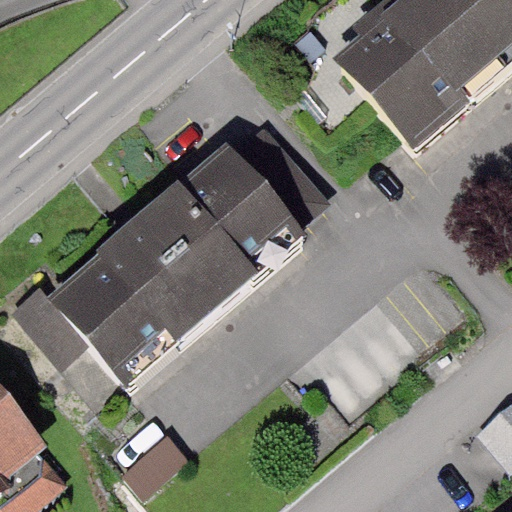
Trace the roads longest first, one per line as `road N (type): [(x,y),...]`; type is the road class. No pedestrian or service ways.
road 1 (secondary): [(0,177),(210,0)]
road 2 (residential): [(511,364),(339,511)]
